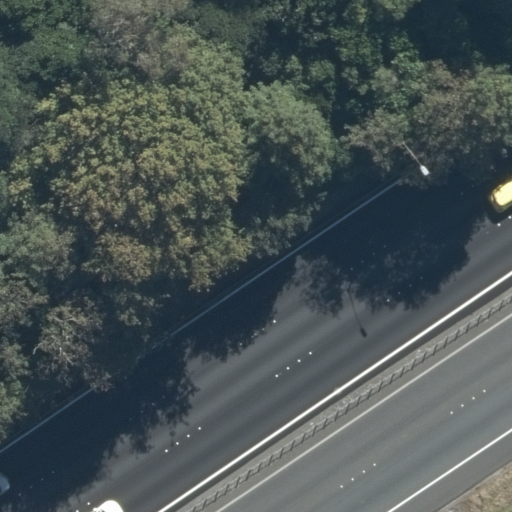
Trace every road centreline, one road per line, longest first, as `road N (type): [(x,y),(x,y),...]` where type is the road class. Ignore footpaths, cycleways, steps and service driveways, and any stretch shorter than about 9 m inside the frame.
road 1 (trunk): [(36,511),(511,188)]
road 2 (trunk): [(511,375),(306,511)]
